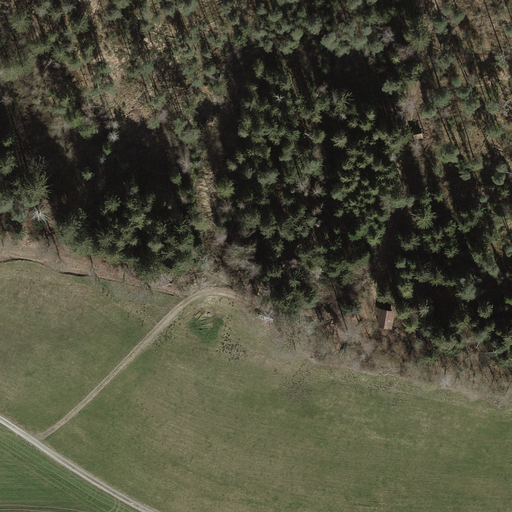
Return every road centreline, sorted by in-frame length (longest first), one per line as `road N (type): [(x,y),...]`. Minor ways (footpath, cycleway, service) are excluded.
road 1 (track): [(204,287),(356,325),(368,311),(433,0)]
road 2 (track): [(37,441),(204,287)]
road 3 (track): [(0,416),(150,511)]
